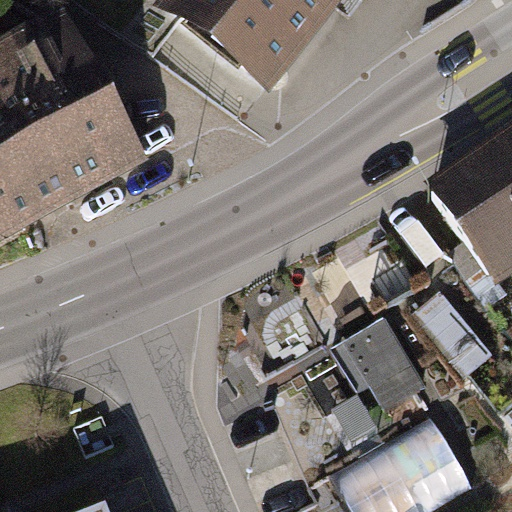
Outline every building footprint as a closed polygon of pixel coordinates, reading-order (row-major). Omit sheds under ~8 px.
[(359,0),(163,0),(160,3),(172,12),(162,24),(276,110),(359,0)] [(63,41),(0,74),(0,260),(140,186),(63,41)] [(511,278),(511,147),(437,199),(498,288),(511,278)] [(449,297),(426,310),(463,377),(487,364),(449,297)] [(340,443),(432,394),(393,321),(301,370),(340,443)] [(336,472),(353,511),(440,511),(476,496),(444,425),(336,472)]
